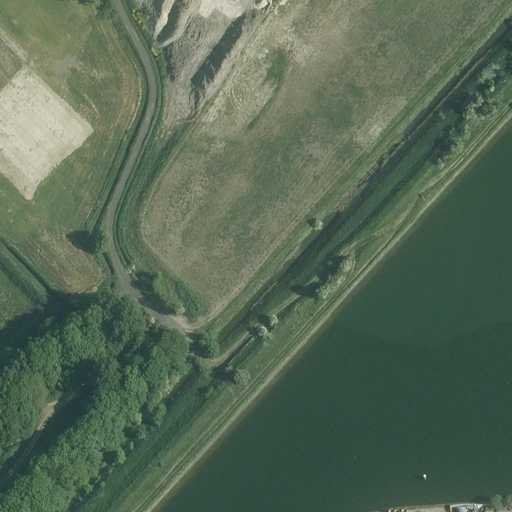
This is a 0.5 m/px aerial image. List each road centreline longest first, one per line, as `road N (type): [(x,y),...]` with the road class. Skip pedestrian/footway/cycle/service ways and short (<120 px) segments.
road 1 (track): [(129,283),(112,251),(109,223),(152,105),(151,77),(116,0)]
road 2 (track): [(0,384),(33,350),(118,301),(129,283)]
